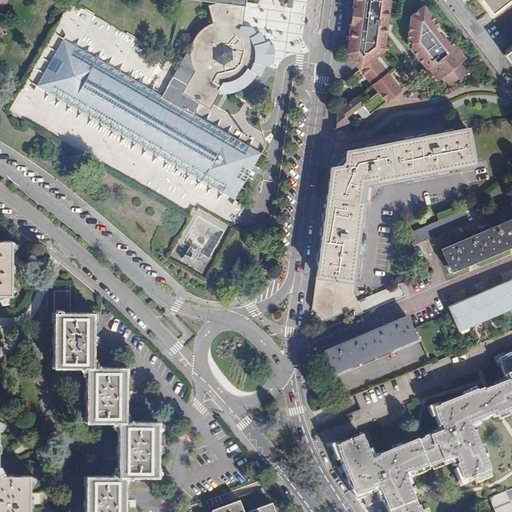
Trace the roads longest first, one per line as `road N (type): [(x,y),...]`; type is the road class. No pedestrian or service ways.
road 1 (tertiary): [(295,276),(332,0)]
road 2 (secondary): [(226,320),(163,300),(0,167)]
road 3 (secondary): [(0,193),(202,373)]
road 4 (secondary): [(345,511),(310,450),(285,371)]
road 5 (secondary): [(227,403),(312,511)]
